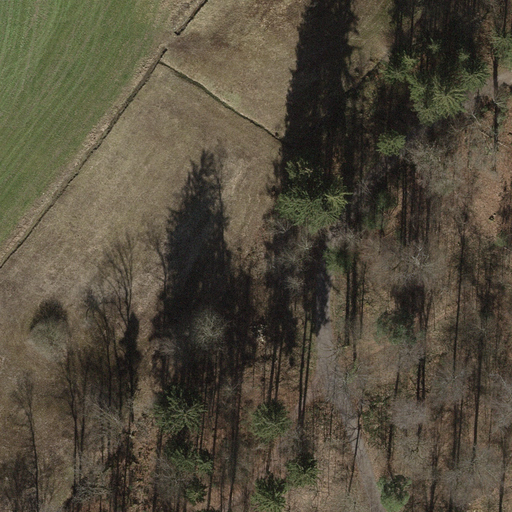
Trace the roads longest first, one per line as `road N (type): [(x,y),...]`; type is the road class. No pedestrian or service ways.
road 1 (track): [(511,80),(365,181),(337,243),(322,306),(332,356)]
road 2 (track): [(332,356),(378,511)]
